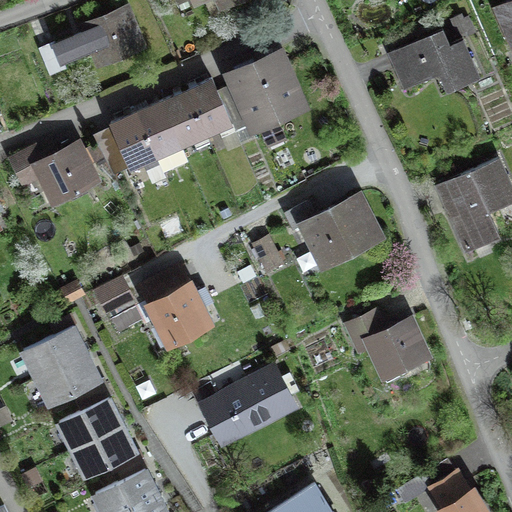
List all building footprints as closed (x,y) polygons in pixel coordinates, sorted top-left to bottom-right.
[(183,0),(188,12),(205,6),(210,18),(252,0),(183,0)] [(511,2),(489,13),(511,63),(511,62),(511,2)] [(143,48),(125,4),(73,24),(77,32),(44,44),(52,67),(84,55),(91,71),(143,48)] [(438,32),(388,58),(406,96),(436,82),(446,101),(479,83),(458,41),(446,47),(438,32)] [(275,55),(238,72),(242,80),(256,110),(259,116),(296,99),(275,55)] [(209,78),(185,89),(205,133),(228,123),(215,92),(209,78)] [(242,80),(215,92),(228,123),(256,110),(242,80)] [(182,143),(205,133),(185,89),(162,99),(182,143)] [(162,99),(137,110),(156,154),(163,170),(189,159),(182,143),(162,99)] [(130,166),(156,154),(137,110),(111,121),(130,166)] [(276,119),(262,125),(270,144),(285,138),(276,119)] [(18,189),(33,184),(43,206),(95,186),(76,142),(31,161),(28,151),(6,162),(18,189)] [(496,240),(485,216),(511,205),(511,195),(495,160),(430,187),(461,255),(496,240)] [(377,243),(356,196),(306,219),(301,206),(282,214),(291,234),(296,231),(315,271),(377,243)] [(282,267),(268,239),(251,247),(264,276),(282,267)] [(101,319),(131,305),(121,282),(90,297),(101,319)] [(206,327),(186,283),(138,305),(158,350),(206,327)] [(406,317),(369,332),(363,318),(341,328),(355,356),(362,353),(376,383),(428,360),(406,317)] [(90,363),(84,350),(78,339),(71,326),(25,349),(37,374),(51,402),(98,378),(90,363)] [(297,412),(273,366),(197,403),(220,448),(297,412)] [(60,420),(72,446),(87,475),(134,453),(127,440),(119,424),(113,410),(107,398),(60,420)] [(444,502),(427,511),(485,511),(458,468),(432,482),(444,502)] [(95,493),(104,511),(165,511),(162,505),(156,493),(151,483),(143,469),(95,493)] [(290,496),(300,511),(334,511),(312,480),(290,496)] [(267,511),(300,511),(290,496),(267,511)]
